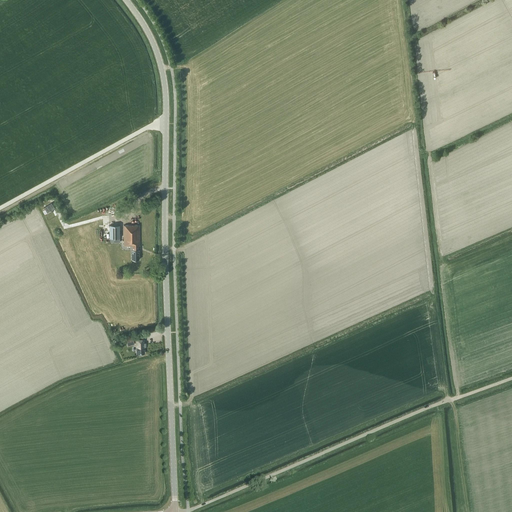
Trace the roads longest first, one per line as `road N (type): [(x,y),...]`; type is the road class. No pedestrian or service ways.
road 1 (secondary): [(175,511),(165,97),(154,46),(126,0)]
road 2 (track): [(187,510),(511,377)]
